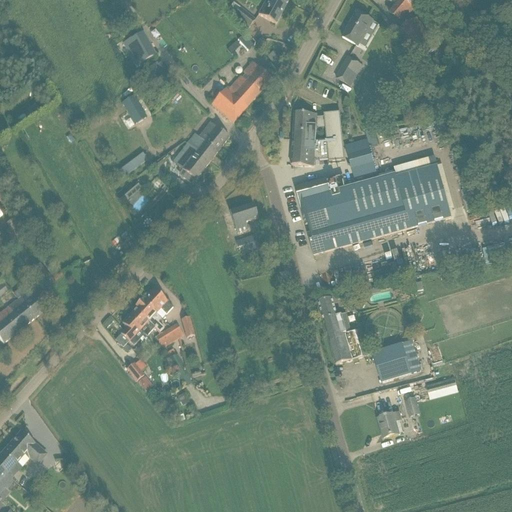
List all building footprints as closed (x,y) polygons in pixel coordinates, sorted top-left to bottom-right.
[(287,4),(280,0),(266,0),(258,16),(275,25),(287,4)] [(420,0),(399,0),(389,12),(399,20),(405,13),(409,16),(421,1),(420,0)] [(498,7),(481,13),(486,25),(503,19),(498,7)] [(256,22),(240,8),(234,16),(249,30),(256,22)] [(358,48),(367,32),(365,31),(371,22),(365,18),(357,13),(342,39),(358,48)] [(397,33),(417,62),(437,48),(417,19),(397,33)] [(253,47),(243,36),(238,41),(247,52),(253,47)] [(261,39),(257,44),(261,48),(265,43),(261,39)] [(231,55),(235,51),(231,47),(227,50),(231,55)] [(350,88),(361,67),(348,59),(336,80),(350,88)] [(155,82),(165,76),(159,65),(149,71),(147,68),(142,71),(151,88),(156,85),(155,82)] [(212,105),(225,118),(233,124),(271,82),(263,75),(252,65),(244,74),(250,79),(246,83),(241,78),(228,93),(225,91),(212,105)] [(394,77),(379,82),(385,98),(400,93),(394,77)] [(135,97),(124,104),(137,126),(148,119),(135,97)] [(324,115),(324,118),(316,119),(317,116),(294,114),(291,167),(301,167),(314,168),(315,162),(328,160),(328,163),(344,161),(339,114),(324,115)] [(210,124),(198,139),(195,136),(187,146),(210,163),(229,139),(210,124)] [(345,147),(354,181),(377,174),(368,141),(345,147)] [(210,163),(187,146),(173,164),(186,175),(183,179),(190,184),(193,180),(195,182),(210,163)] [(119,182),(147,161),(142,154),(113,175),(119,182)] [(157,169),(166,161),(164,159),(155,166),(157,169)] [(335,179),(335,178),(295,189),(305,226),(306,226),(312,226),(314,234),(309,236),(308,236),(313,257),(331,252),(451,220),(437,168),(396,179),(396,176),(346,189),(343,177),(335,179)] [(120,195),(127,202),(141,191),(134,182),(120,195)] [(229,212),(236,233),(236,235),(248,231),(245,224),(258,220),(253,205),(229,212)] [(258,252),(253,237),(235,242),(239,254),(249,251),(250,254),(258,252)] [(504,245),(483,250),(486,264),(508,258),(504,245)] [(38,264),(29,272),(46,293),(55,285),(38,264)] [(418,295),(442,290),(439,278),(416,283),(418,295)] [(0,299),(10,292),(11,291),(10,290),(4,282),(0,285),(0,299)] [(48,309),(41,302),(32,290),(21,298),(13,288),(10,290),(11,291),(10,292),(17,301),(9,308),(25,328),(48,309)] [(154,291),(143,302),(156,315),(162,321),(173,309),(172,308),(154,291)] [(345,315),(337,317),(333,300),(318,304),(335,366),(364,358),(357,332),(350,334),(345,315)] [(136,309),(136,310),(142,315),(141,318),(154,330),(155,329),(159,334),(164,329),(153,320),(156,315),(143,302),(141,301),(135,308),(136,309)] [(25,328),(9,308),(0,315),(0,341),(3,346),(25,328)] [(136,310),(129,317),(134,321),(131,324),(143,337),(144,336),(147,338),(154,330),(141,318),(142,315),(136,310)] [(134,321),(129,317),(122,325),(126,329),(115,341),(117,343),(117,345),(119,347),(121,347),(123,349),(128,343),(134,348),(143,337),(131,324),(134,321)] [(110,319),(103,326),(107,329),(113,322),(110,319)] [(181,322),(186,340),(194,338),(189,319),(181,322)] [(176,326),(171,329),(178,340),(183,337),(176,326)] [(171,329),(167,332),(173,343),(178,340),(171,329)] [(173,343),(167,332),(156,338),(162,349),(173,343)] [(421,373),(411,342),(373,354),(382,384),(421,373)] [(172,351),(166,355),(169,361),(176,357),(172,351)] [(169,361),(181,380),(188,376),(176,356),(176,357),(169,361)] [(149,374),(140,362),(134,367),(143,378),(149,374)] [(143,378),(134,367),(133,366),(127,370),(136,383),(143,378)] [(144,378),(138,383),(145,393),(152,387),(144,378)] [(426,387),(408,392),(409,396),(415,395),(427,392),(428,395),(456,388),(455,384),(453,379),(426,386),(426,387)] [(184,394),(177,397),(180,402),(187,399),(184,394)] [(420,416),(415,399),(405,402),(409,419),(420,416)] [(399,414),(378,420),(383,440),(398,435),(395,423),(401,421),(399,414)] [(37,468),(47,456),(21,433),(0,456),(0,496),(13,482),(11,481),(29,461),(37,468)]
